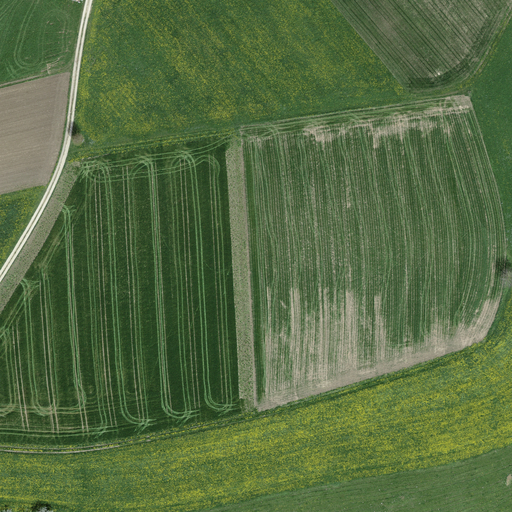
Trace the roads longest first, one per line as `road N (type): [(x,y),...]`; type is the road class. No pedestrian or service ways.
road 1 (track): [(0,274),(64,154),(89,0)]
road 2 (track): [(511,14),(480,77),(453,94),(394,99)]
